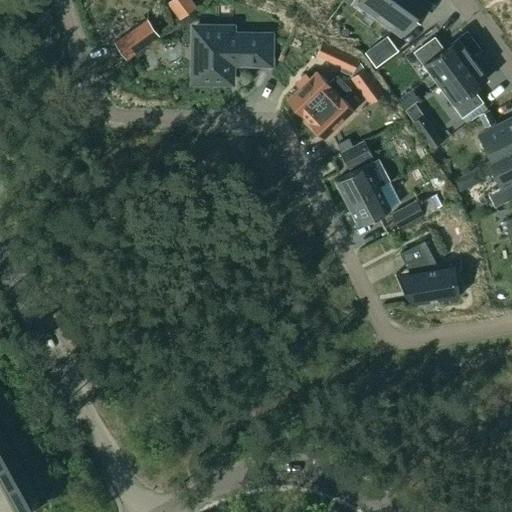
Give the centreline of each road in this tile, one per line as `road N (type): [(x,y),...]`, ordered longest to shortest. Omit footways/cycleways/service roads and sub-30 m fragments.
road 1 (residential): [(63,0),(101,108),(115,120),(265,123),(283,132),(393,337),(407,342),(511,325)]
road 2 (unclassified): [(134,511),(0,259)]
road 3 (unclassified): [(390,511),(343,484),(276,469),(247,472),(161,511)]
